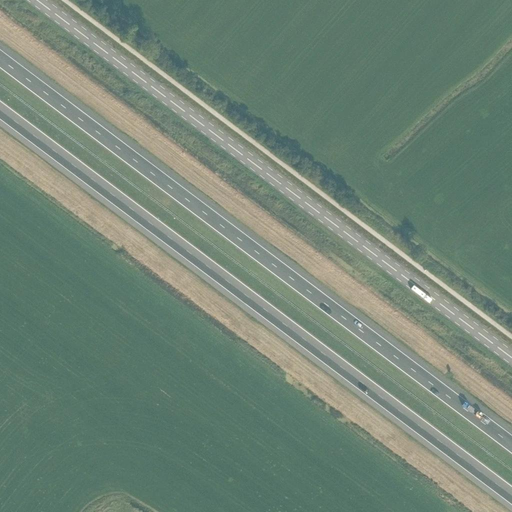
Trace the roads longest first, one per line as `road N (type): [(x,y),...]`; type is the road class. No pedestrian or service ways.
road 1 (motorway): [(511,448),(0,61)]
road 2 (motorway): [(0,113),(511,499)]
road 3 (tertiary): [(511,361),(30,0)]
